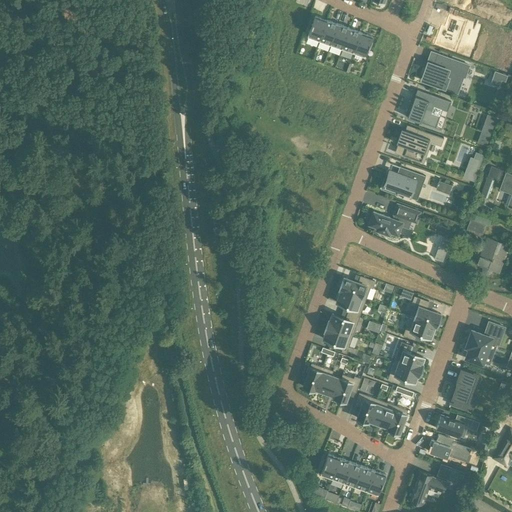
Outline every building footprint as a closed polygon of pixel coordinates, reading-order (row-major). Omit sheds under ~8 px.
[(434,42),(471,55),(482,26),(444,13),(434,42)] [(317,40),(319,41),(327,20),(326,19),(326,20),(315,16),(313,21),(311,20),(308,27),(310,28),(307,37),(317,40)] [(327,20),(319,41),(330,45),(338,24),(327,20)] [(338,24),(330,45),(342,49),(349,28),(338,24)] [(342,49),(353,54),(361,32),(349,28),(342,49)] [(362,32),(361,32),(353,54),(365,58),(368,49),(370,50),(373,43),(371,42),(373,37),(361,33),(362,32)] [(421,77),(420,80),(424,82),(424,81),(456,92),(462,76),(464,77),(465,77),(469,65),(438,54),(434,65),(429,63),(427,69),(425,68),(422,77),(421,77)] [(493,65),(486,86),(503,91),(509,70),(493,65)] [(407,117),(410,118),(417,121),(434,127),(438,116),(430,113),(433,105),(442,109),(448,110),(451,101),(417,89),(417,90),(407,117)] [(487,114),(484,124),(493,127),(496,118),(487,114)] [(401,127),(396,142),(404,145),(402,153),(420,160),(428,138),(438,142),(440,136),(415,127),(415,128),(417,129),(416,132),(401,127)] [(463,177),(474,181),(481,160),(470,156),(463,177)] [(397,174),(390,171),(383,189),(397,194),(398,192),(416,199),(424,176),(425,176),(426,175),(399,166),(397,174)] [(499,180),(502,173),(500,169),(491,166),(488,175),(499,180)] [(511,198),(509,206),(511,207),(511,175),(506,173),(500,189),(511,193),(511,198)] [(395,215),(403,217),(407,219),(407,220),(409,221),(409,220),(416,222),(420,212),(397,203),(393,214),(395,215)] [(403,217),(395,215),(393,219),(389,217),(390,217),(382,214),(382,215),(373,211),(369,223),(378,226),(377,229),(388,233),(389,231),(397,233),(402,222),(401,221),(403,217)] [(466,231),(467,232),(481,237),(486,224),(470,218),(466,231)] [(487,238),(481,254),(477,264),(483,266),(483,268),(483,270),(484,273),(486,274),(488,274),(490,273),(491,271),(492,269),(498,272),(508,245),(487,238)] [(449,242),(442,239),(435,258),(442,260),(449,242)] [(360,276),(358,282),(344,277),(339,289),(366,298),(370,287),(372,288),(375,281),(360,276)] [(336,302),(349,306),(347,312),(359,317),(366,298),(339,289),(340,290),(340,291),(338,291),(336,298),(337,299),(336,302)] [(416,297),(410,316),(435,325),(435,326),(436,326),(441,313),(426,308),(429,301),(416,297)] [(328,299),(324,306),(335,311),(338,303),(328,299)] [(328,319),(326,325),(353,335),(359,317),(347,312),(345,318),(332,313),(329,320),(328,319)] [(435,325),(410,316),(403,335),(415,340),(417,333),(431,338),(432,335),(433,335),(436,327),(435,327),(435,326),(435,325)] [(469,348),(465,357),(482,363),(490,341),(498,344),(505,327),(488,321),(484,334),(472,330),(466,347),(469,348)] [(379,330),(381,325),(375,323),(373,330),(379,332),(379,330)] [(346,354),(353,335),(326,325),(324,331),(325,332),(323,338),(336,343),(334,350),(346,354)] [(413,345),(401,341),(394,360),(420,370),(423,364),(421,363),(424,357),(410,352),(413,345)] [(417,375),(418,376),(420,370),(394,360),(387,379),(399,384),(402,377),(415,382),(417,375)] [(322,366),(311,362),(310,367),(308,367),(306,372),(307,373),(303,386),(314,390),(322,366)] [(333,370),(322,366),(314,390),(315,390),(315,389),(325,392),(333,370)] [(480,376),(461,369),(457,380),(456,380),(455,383),(457,384),(452,398),(455,399),(454,402),(460,404),(462,401),(467,403),(471,392),(474,394),(480,376)] [(333,397),(334,397),(343,374),(342,374),(341,378),(331,375),(333,370),(325,392),(334,395),(333,397)] [(350,388),(356,391),(361,378),(354,375),(353,378),(343,374),(334,397),(346,401),(350,388)] [(364,376),(361,389),(372,392),(375,379),(364,376)] [(508,383),(502,380),(498,391),(505,393),(508,383)] [(412,396),(414,392),(403,388),(401,393),(412,396)] [(360,408),(357,417),(368,422),(376,398),(359,392),(354,406),(360,408)] [(386,402),(376,398),(368,422),(369,420),(378,424),(386,402)] [(388,429),(397,405),(386,402),(378,424),(388,427),(387,428),(388,429)] [(399,433),(404,420),(405,420),(408,414),(406,414),(408,409),(397,405),(388,429),(399,433)] [(441,414),(436,427),(459,435),(463,437),(467,427),(476,430),(479,422),(457,414),(455,419),(441,414)] [(511,459),(511,430),(510,429),(494,457),(502,462),(503,460),(507,462),(509,458),(511,459)] [(448,453),(467,460),(471,448),(452,442),(453,439),(438,434),(435,441),(433,440),(432,445),(430,444),(428,451),(447,458),(448,453)] [(328,453),(326,459),(324,458),(321,465),(323,466),(320,475),(332,479),(340,457),(339,457),(328,453)] [(343,483),(351,461),(340,457),(332,479),(343,483)] [(351,461),(343,483),(354,487),(362,465),(351,461)] [(362,465),(354,487),(366,491),(374,469),(362,465)] [(452,467),(448,479),(460,484),(465,472),(452,467)] [(374,469),(366,491),(377,495),(381,487),(383,487),(385,480),(383,479),(385,474),(374,470),(374,469)] [(440,494),(442,495),(447,481),(434,476),(434,475),(418,470),(417,472),(420,473),(411,498),(408,497),(407,499),(424,505),(424,503),(423,502),(428,489),(440,493),(440,494)] [(319,487),(312,484),(309,493),(317,495),(319,487)] [(344,502),(359,508),(361,503),(346,497),(344,502)]
